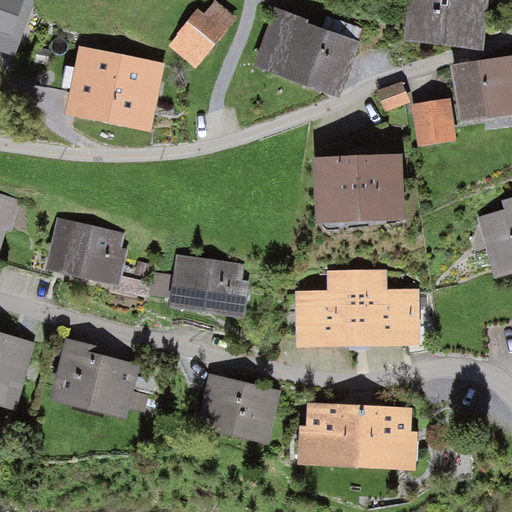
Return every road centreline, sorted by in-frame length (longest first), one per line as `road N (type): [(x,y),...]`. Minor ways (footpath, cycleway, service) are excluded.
road 1 (residential): [(511,32),(215,145),(117,156),(0,144)]
road 2 (residential): [(0,298),(338,383),(460,365),(511,393)]
